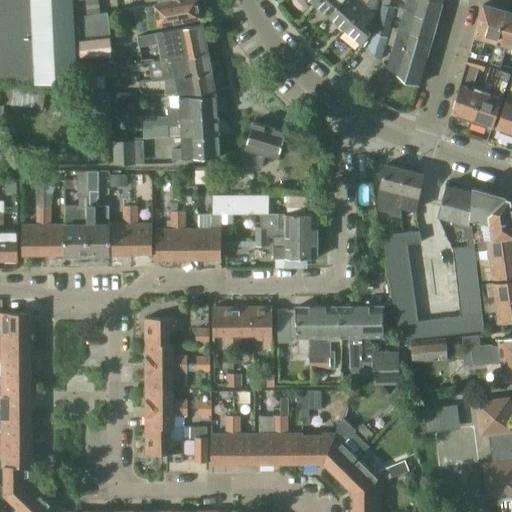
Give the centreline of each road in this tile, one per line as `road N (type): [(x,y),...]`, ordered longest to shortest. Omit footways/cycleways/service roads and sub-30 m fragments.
road 1 (residential): [(117,290),(341,284),(339,107)]
road 2 (residential): [(307,511),(274,490),(155,492),(134,483),(120,463),(117,290)]
road 3 (residential): [(439,304),(425,220),(443,154)]
road 4 (residential): [(417,146),(461,0)]
road 5 (residential): [(339,107),(292,72),(244,0)]
